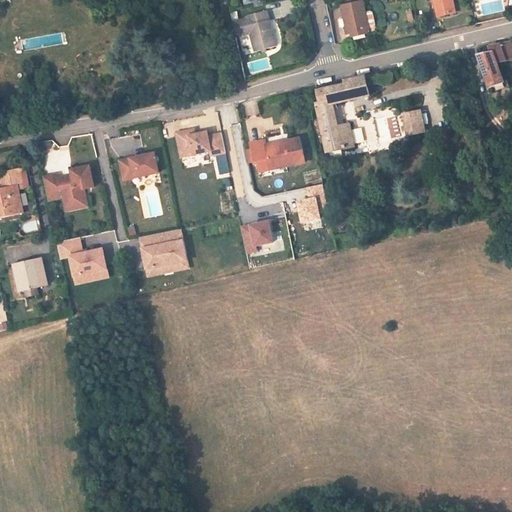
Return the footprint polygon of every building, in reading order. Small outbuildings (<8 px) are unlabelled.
[(435,0),(439,16),(456,12),(453,0),(435,0)] [(350,34),(368,31),(363,4),(345,7),(350,34)] [(233,21),(236,35),(251,32),(254,51),(276,47),(268,10),(247,15),(248,18),(233,21)] [(511,60),(511,41),(495,45),(496,51),(481,54),(489,86),(506,83),(501,63),(511,60)] [(372,94),(368,77),(345,82),(346,87),(318,93),(320,104),(315,105),(325,151),(356,144),(351,123),(337,126),(332,103),(372,94)] [(407,134),(426,130),(422,109),(403,113),(407,134)] [(176,133),(182,157),(211,151),(212,155),(226,152),(222,133),(208,136),(207,132),(195,134),(192,135),(191,130),(176,133)] [(260,173),(306,163),(299,137),(265,144),(264,140),(249,144),(254,166),(258,165),(260,173)] [(119,160),(124,180),(158,172),(154,152),(119,160)] [(57,173),(44,176),(49,199),(64,196),(65,199),(69,202),(87,198),(85,188),(95,186),(90,165),(72,169),(73,175),(74,177),(59,181),(58,178),(57,173)] [(1,191),(0,190),(0,220),(25,216),(19,187),(24,186),(21,170),(5,173),(8,189),(1,191)] [(0,184),(1,191),(8,189),(5,173),(0,174),(0,184)] [(329,214),(323,184),(306,188),(308,199),(297,201),(302,224),(322,220),(321,216),(329,214)] [(69,202),(65,199),(67,210),(89,205),(87,198),(69,202)] [(257,247),(275,243),(270,220),(241,226),(247,254),(258,251),(257,247)] [(142,238),(148,270),(189,261),(182,230),(142,238)] [(74,285),(110,279),(104,247),(84,251),(81,237),(57,241),(60,260),(69,258),(74,285)] [(23,290),(46,285),(40,261),(17,266),(23,290)] [(148,270),(150,277),(190,269),(189,261),(148,270)]
